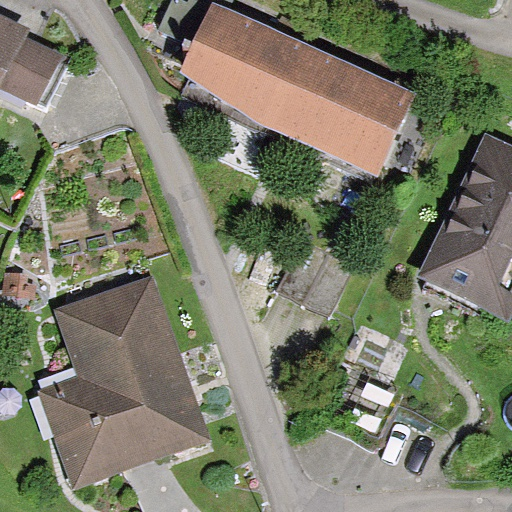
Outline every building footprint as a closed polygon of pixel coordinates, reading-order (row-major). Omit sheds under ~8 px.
[(414,91),(215,2),(185,74),(259,120),(374,173),(414,91)] [(0,90),(36,108),(62,55),(24,36),(27,30),(0,16),(0,90)] [(511,144),(486,132),(416,273),(443,287),(507,319),(511,309),(511,144)] [(349,278),(300,254),(283,289),(332,313),(349,278)] [(151,275),(57,309),(81,374),(38,389),(74,489),(210,440),(151,275)]
